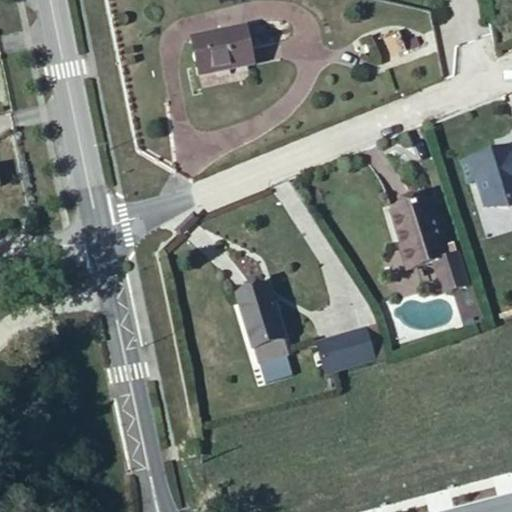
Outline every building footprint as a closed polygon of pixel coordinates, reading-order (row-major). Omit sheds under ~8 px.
[(477,26),(471,11),(445,21),(451,36),(477,26)] [(254,65),(246,27),(191,39),(199,76),(254,65)] [(511,149),(511,148),(496,153),(498,161),(511,156),(511,149)] [(511,156),(498,161),(496,153),(462,163),(469,183),(478,181),(486,208),(508,209),(511,206),(511,156)] [(443,247),(429,201),(392,213),(410,271),(435,263),(445,294),(467,287),(453,244),(443,247)] [(284,340),(268,288),(237,298),(252,350),(255,349),(259,363),(286,356),(282,341),(284,340)] [(385,357),(376,327),(362,331),(370,362),(385,357)] [(370,362),(362,331),(316,345),(325,375),(370,362)] [(194,490),(209,488),(207,474),(192,477),(194,490)]
